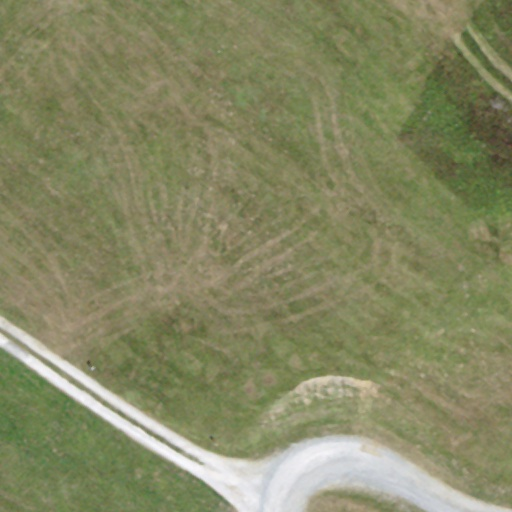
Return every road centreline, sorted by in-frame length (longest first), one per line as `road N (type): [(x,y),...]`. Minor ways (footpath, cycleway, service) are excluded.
road 1 (track): [(277,497),(198,461),(0,325)]
road 2 (track): [(469,511),(367,457),(330,454),(289,472),(276,511)]
